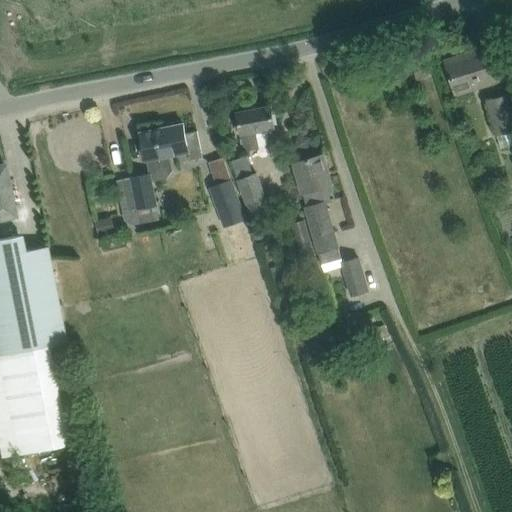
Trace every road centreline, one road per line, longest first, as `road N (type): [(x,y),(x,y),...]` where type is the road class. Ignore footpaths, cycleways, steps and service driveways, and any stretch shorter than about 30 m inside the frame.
road 1 (unclassified): [(0,111),(304,48),(470,0)]
road 2 (track): [(393,305),(304,48)]
